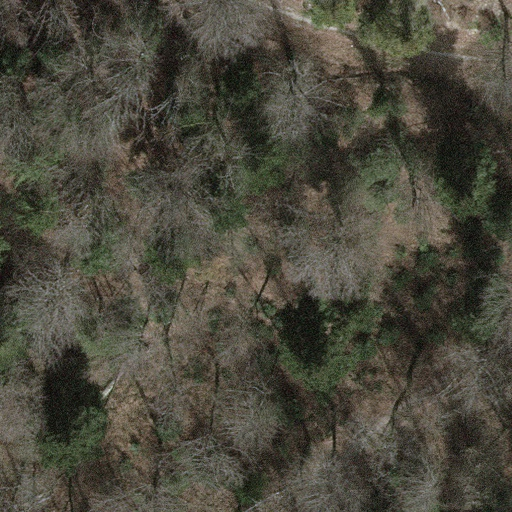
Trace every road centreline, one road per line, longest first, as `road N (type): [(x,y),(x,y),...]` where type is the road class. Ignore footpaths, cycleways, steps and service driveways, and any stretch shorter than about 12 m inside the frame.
road 1 (track): [(511,327),(306,494),(299,511)]
road 2 (track): [(301,0),(458,50),(511,45)]
